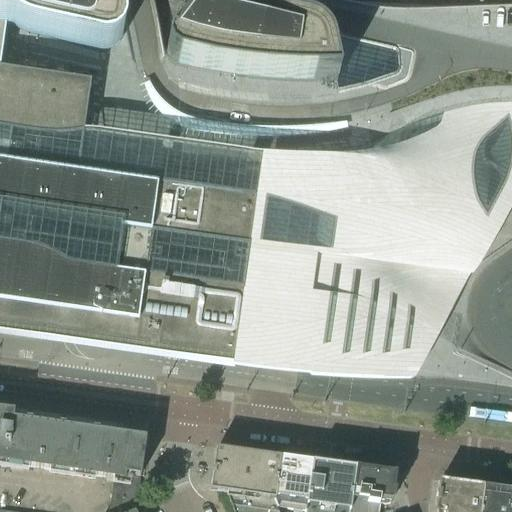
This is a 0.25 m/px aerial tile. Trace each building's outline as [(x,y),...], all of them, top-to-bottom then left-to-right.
[(0,0),(0,26),(5,27),(102,50),(104,50),(105,50),(107,50),(110,50),(113,48),(115,46),(118,44),(120,42),(121,39),(122,37),(123,34),(123,33),(123,30),(123,27),(122,24),(114,0),(0,0)] [(434,0),(434,1),(433,10),(423,10),(404,9),(379,7),(362,5),(352,3),(352,0),(207,0),(242,8),(240,14),(239,14),(238,14),(237,14),(237,15),(236,15),(235,16),(235,17),(234,18),(234,19),(235,20),(235,21),(236,22),(236,23),(237,23),(238,23),(237,29),(200,21),(190,63),(228,69),(261,73),(314,81),(318,83),(320,85),(321,85),(324,89),(327,92),(328,97),(330,101),(330,105),(329,107),(335,108),(334,114),(333,114),(332,114),(331,115),(330,115),(329,116),(329,117),(328,118),(328,119),(328,120),(328,121),(329,122),(329,123),(330,124),(331,124),(332,125),(333,125),(332,129),(331,129),(330,129),(329,129),(328,130),(327,131),(327,132),(326,133),(326,134),(326,135),(326,136),(327,137),(328,138),(329,139),(330,139),(330,143),(329,143),(328,144),(327,144),(326,145),(325,145),(325,146),(324,147),(324,148),(324,149),(324,150),(325,151),(325,152),(326,153),(327,153),(328,154),(328,159),(322,161),(315,214),(319,216),(318,223),(317,223),(316,223),(315,223),(315,224),(314,225),(313,226),(313,227),(313,228),(313,229),(313,230),(313,231),(314,231),(315,232),(315,233),(316,233),(317,233),(316,238),(315,238),(314,238),(313,239),(312,239),(312,240),(311,241),(311,242),(310,243),(311,244),(311,245),(311,246),(312,247),(313,248),(314,248),(315,248),(314,255),(309,255),(302,302),(306,303),(306,310),(305,310),(304,310),(303,311),(302,311),(302,312),(301,313),(301,314),(301,315),(301,316),(301,317),(301,318),(302,319),(303,319),(303,320),(304,320),(305,321),(306,321),(307,325),(306,325),(305,325),(304,326),(303,326),(302,327),(302,328),(301,329),(301,330),(301,331),(301,332),(302,333),(302,334),(303,334),(304,335),(305,335),(306,335),(307,335),(309,361),(336,361),(336,362),(337,363),(338,364),(339,365),(341,366),(342,366),(343,366),(345,366),(346,365),(347,364),(348,363),(349,362),(374,362),(383,361),(391,360),(397,359),(397,360),(398,361),(399,362),(400,363),(401,364),(403,364),(404,364),(406,363),(407,363),(408,362),(409,361),(410,360),(410,359),(411,357),(411,356),(410,354),(415,352),(421,349),(427,343),(432,335),(445,311),(446,310),(446,309),(460,283),(467,273),(474,263),(480,257),(490,248),(501,240),(502,240),(503,240),(503,239),(504,238),(505,237),(511,232),(511,231),(511,7),(491,8),(492,0),(434,0)] [(102,50),(5,27),(0,26),(0,334),(94,348),(116,352),(206,365),(232,368),(272,374),(274,363),(298,367),(304,367),(309,368),(309,361),(307,335),(306,335),(305,335),(304,335),(303,334),(302,334),(302,333),(301,332),(301,331),(301,330),(301,329),(302,328),(302,327),(303,326),(304,326),(305,325),(306,325),(307,325),(306,321),(305,321),(304,320),(303,320),(303,319),(302,319),(301,318),(301,317),(301,316),(301,315),(301,314),(301,313),(302,312),(302,311),(303,311),(304,310),(305,310),(306,310),(306,303),(302,302),(309,255),(314,255),(315,248),(314,248),(313,248),(312,247),(311,246),(311,245),(311,244),(310,243),(311,242),(311,241),(312,240),(312,239),(313,239),(314,238),(315,238),(316,238),(317,233),(316,233),(315,233),(315,232),(314,231),(313,231),(313,230),(313,229),(313,228),(313,227),(313,226),(314,225),(315,224),(315,223),(316,223),(317,223),(318,223),(319,216),(315,214),(322,161),(328,159),(328,154),(327,153),(326,153),(325,152),(325,151),(324,150),(324,149),(324,148),(324,147),(325,146),(325,145),(326,145),(327,144),(328,144),(329,143),(330,143),(330,139),(329,139),(328,138),(327,137),(326,136),(326,135),(326,134),(326,133),(327,132),(327,131),(328,130),(329,129),(330,129),(331,129),(332,129),(333,125),(332,125),(331,124),(330,124),(329,123),(329,122),(328,121),(328,120),(328,119),(328,118),(329,117),(329,116),(330,115),(331,115),(332,114),(333,114),(334,114),(335,108),(329,107),(324,107),(131,79),(128,68),(119,58),(107,50),(105,50),(104,50),(102,50)] [(145,439),(121,436),(122,430),(14,414),(14,412),(0,410),(0,463),(113,480),(108,511),(133,511),(139,478),(145,439)] [(226,494),(232,511),(277,511),(274,501),(280,458),(216,449),(210,492),(226,494)] [(296,461),(280,458),(274,501),(306,506),(312,463),(296,461)] [(349,511),(351,501),(355,470),(312,463),(306,506),(307,506),(305,511),(349,511)] [(395,475),(355,470),(351,501),(387,506),(389,505),(390,502),(391,502),(395,475)] [(480,511),(484,488),(440,481),(435,511),(480,511)] [(484,488),(480,511),(508,511),(511,491),(484,488)] [(379,511),(380,506),(385,507),(387,506),(351,501),(349,511),(379,511)]
